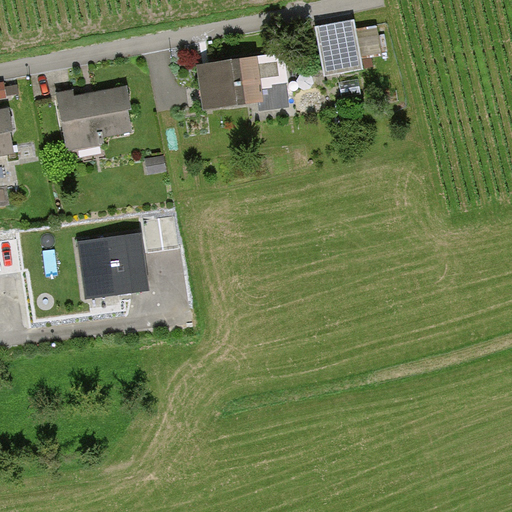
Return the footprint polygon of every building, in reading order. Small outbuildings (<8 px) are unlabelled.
[(372,72),(362,20),(315,28),(325,81),(372,72)] [(293,53),(203,64),(209,108),(266,100),(267,113),(300,108),(293,53)] [(81,90),(60,93),(72,159),(108,152),(105,139),(140,133),(132,89),(82,98),(81,90)] [(0,164),(23,160),(12,108),(0,110),(0,164)] [(180,215),(148,217),(150,249),(181,247),(180,215)] [(147,235),(84,244),(93,301),(155,292),(147,235)]
